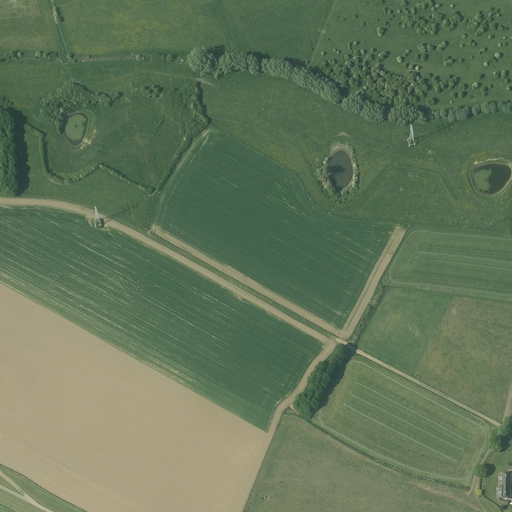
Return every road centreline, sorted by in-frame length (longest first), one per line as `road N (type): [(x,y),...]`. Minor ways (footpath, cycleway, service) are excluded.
road 1 (track): [(511,430),(144,232)]
road 2 (track): [(144,232),(154,185),(128,98),(112,85),(73,80),(61,53)]
road 3 (track): [(144,232),(71,201),(0,195)]
